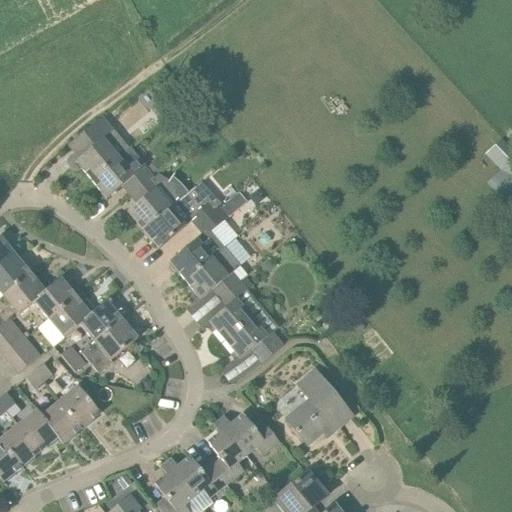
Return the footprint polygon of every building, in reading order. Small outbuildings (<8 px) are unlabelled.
[(128,150),(102,119),(68,147),(72,151),(77,147),(85,155),(76,163),(91,181),(128,150)] [(511,152),(500,140),(485,153),(500,170),(491,177),(502,188),(498,193),(511,208),(511,152)] [(143,170),(128,150),(91,181),(106,199),(122,187),(128,195),(152,175),(146,168),(143,170)] [(155,175),(163,170),(158,162),(150,168),(155,175)] [(156,181),(152,175),(128,195),(136,205),(127,213),(142,231),(184,197),(173,183),(161,177),(156,181)] [(196,230),(211,218),(206,211),(204,210),(215,202),(199,184),(184,197),(142,231),(158,250),(186,227),(191,223),(196,230)] [(184,281),(225,246),(213,231),(246,204),(239,194),(215,214),(211,218),(196,230),(202,236),(197,241),(169,263),(184,281)] [(0,266),(15,255),(1,238),(0,238),(0,266)] [(216,301),(240,281),(233,273),(241,267),(225,246),(184,281),(200,301),(209,293),(216,301)] [(0,294),(2,296),(30,273),(15,255),(0,266),(0,294)] [(18,317),(45,292),(30,273),(2,296),(18,317)] [(46,320),(74,297),(60,280),(45,292),(18,317),(34,304),(46,320)] [(224,341),(251,317),(237,301),(248,292),(240,281),(216,301),(224,311),(209,323),(224,341)] [(62,339),(90,316),(74,297),(46,320),(62,339)] [(93,343),(121,320),(107,303),(90,316),(62,339),(63,340),(80,327),(93,343)] [(268,338),(251,317),(224,341),(240,361),(249,353),(260,367),(283,347),(273,333),(268,338)] [(98,373),(109,363),(137,340),(121,320),(93,343),(81,353),(98,373)] [(0,341),(17,328),(11,321),(0,329),(0,341)] [(0,353),(2,356),(24,337),(17,328),(0,341),(0,353)] [(9,365),(32,346),(24,337),(2,356),(9,365)] [(18,376),(21,374),(41,357),(32,346),(9,365),(18,376)] [(68,366),(79,357),(71,348),(61,357),(68,366)] [(75,374),(86,366),(79,357),(68,366),(75,374)] [(44,384),(53,376),(44,366),(35,373),(44,384)] [(335,433),(352,419),(314,372),(296,387),(308,401),(284,420),(308,449),(331,429),(335,433)] [(35,391),(44,384),(35,373),(26,380),(35,391)] [(81,430),(100,415),(78,387),(59,403),(81,430)] [(7,395),(0,400),(0,404),(7,413),(16,405),(7,395)] [(81,430),(59,403),(42,417),(41,416),(40,417),(56,437),(56,438),(58,440),(63,446),(81,430)] [(40,455),(41,454),(58,440),(56,438),(56,437),(40,417),(41,416),(36,410),(17,426),(40,455)] [(254,429),(243,417),(230,427),(225,418),(219,422),(247,458),(256,451),(263,459),(280,444),(262,422),(254,429)] [(227,487),(244,473),(238,465),(247,458),(219,422),(215,426),(220,434),(208,445),(218,458),(209,465),(227,487)] [(0,442),(22,470),(23,469),(40,455),(17,426),(0,439),(0,442)] [(0,479),(4,484),(22,470),(0,442),(0,479)] [(200,471),(190,459),(177,469),(172,460),(166,464),(194,500),(204,492),(210,500),(227,487),(209,465),(200,471)] [(159,511),(188,511),(185,508),(194,500),(166,464),(161,468),(167,476),(155,486),(164,500),(156,508),(159,511)] [(309,511),(327,498),(308,474),(272,503),(279,511),(309,511)] [(139,511),(141,510),(131,498),(114,511),(139,511)]
